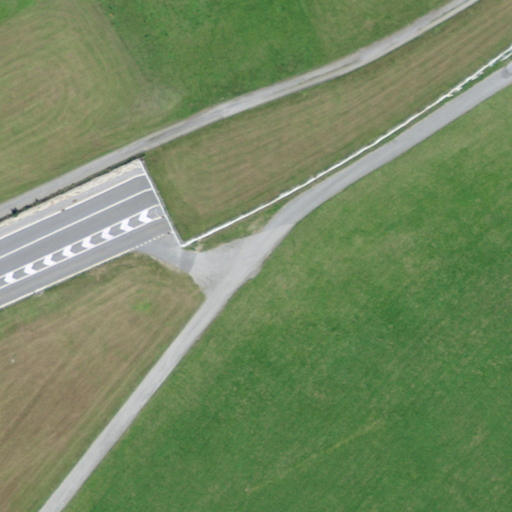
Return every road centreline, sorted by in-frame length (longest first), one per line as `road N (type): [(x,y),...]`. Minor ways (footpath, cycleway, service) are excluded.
road 1 (track): [(42,511),(223,286),(301,205),(511,66)]
road 2 (primary): [(0,298),(281,166),(511,12)]
road 3 (primary): [(462,0),(267,130),(0,258)]
road 4 (track): [(465,0),(356,58),(0,213)]
